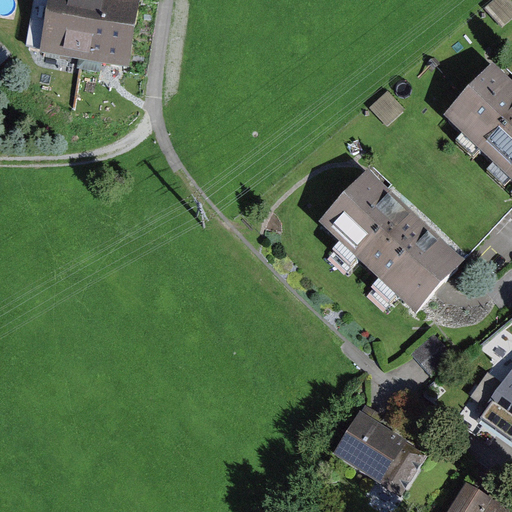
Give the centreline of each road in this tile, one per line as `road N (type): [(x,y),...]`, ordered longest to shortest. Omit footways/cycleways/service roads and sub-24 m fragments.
road 1 (residential): [(511,471),(362,366),(247,252),(175,164),(154,101),(169,0)]
road 2 (track): [(0,160),(81,159),(134,143),(156,123)]
